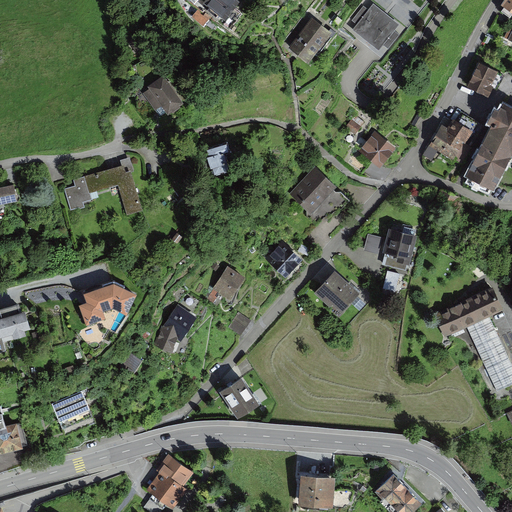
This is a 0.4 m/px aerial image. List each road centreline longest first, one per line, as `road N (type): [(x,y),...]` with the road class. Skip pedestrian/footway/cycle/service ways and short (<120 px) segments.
road 1 (secondary): [(0,488),(169,440),(270,436),(427,457),(482,511)]
road 2 (residential): [(405,170),(204,388)]
road 3 (residential): [(502,0),(405,170)]
